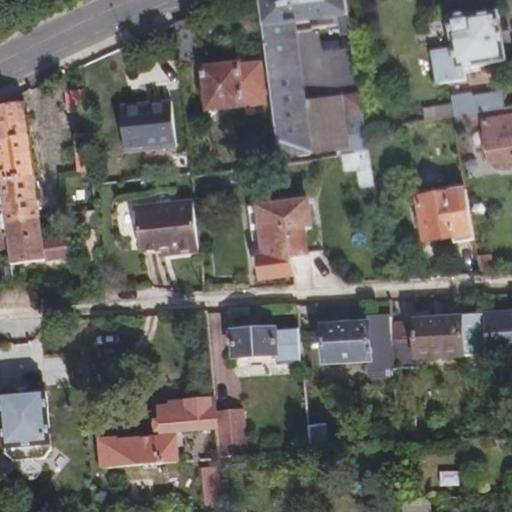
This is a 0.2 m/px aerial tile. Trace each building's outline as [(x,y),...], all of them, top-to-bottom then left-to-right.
[(290,93),(280,22),(332,15),(335,34),(345,32),(339,0),(251,0),(273,158),(340,149),(333,97),(298,102),(296,93),(290,93)] [(500,61),(492,15),(469,19),(468,15),(443,20),(448,54),(427,58),(431,85),(461,80),(459,68),(500,61)] [(189,61),(186,23),(169,30),(173,63),(189,61)] [(257,102),(252,64),(233,67),(232,65),(196,70),(202,110),(209,109),(210,114),(223,113),(222,108),(235,106),(235,105),(257,102)] [(79,92),(79,95),(80,109),(93,108),(91,91),(79,92)] [(454,118),(500,110),(497,94),(468,99),(468,96),(448,99),(449,106),(432,109),(434,121),(450,118),(454,118)] [(64,116),(81,114),(80,109),(79,95),(62,97),(64,116)] [(342,100),(344,115),(359,113),(356,97),(342,100)] [(0,111),(18,108),(16,98),(0,106),(0,111)] [(170,146),(165,105),(115,110),(119,151),(170,146)] [(0,223),(0,226),(34,222),(18,108),(0,111),(0,223)] [(511,108),(500,110),(454,118),(457,135),(480,131),(486,165),(511,160),(511,108)] [(434,121),(432,109),(419,111),(421,123),(434,121)] [(350,157),(366,155),(361,129),(359,113),(344,115),(350,157)] [(71,176),(86,175),(82,136),(68,137),(71,176)] [(274,166),(306,162),(305,154),(273,158),(274,166)] [(357,191),(372,190),(366,155),(350,157),(338,158),(340,174),(355,172),(357,191)] [(450,243),(470,239),(461,191),(413,199),(421,243),(449,238),(450,243)] [(155,260),(195,255),(188,202),(131,210),(136,255),(154,253),(155,260)] [(257,259),(252,259),(255,280),(286,277),(284,258),(298,257),(295,230),(303,230),(301,204),(252,209),(252,210),(257,259)] [(250,259),(252,259),(257,259),(252,210),(244,211),(250,259)] [(79,217),(83,262),(101,260),(97,214),(79,217)] [(4,254),(7,269),(41,264),(34,222),(0,226),(4,254)] [(474,259),(475,265),(491,264),(491,257),(474,259)] [(511,313),(479,316),(480,353),(511,351),(511,313)] [(411,327),(388,327),(389,361),(480,355),(480,353),(479,316),(454,318),(452,322),(411,324),(411,327)] [(388,327),(388,319),(361,320),(361,327),(319,330),(321,364),(362,363),(364,374),(389,373),(389,361),(388,327)] [(293,354),(291,330),(225,335),(227,359),(293,354)] [(55,381),(72,380),(71,354),(54,355),(55,381)] [(48,393),(3,396),(7,456),(16,464),(46,461),(53,454),(48,393)] [(98,446),(100,474),(174,468),(172,452),(180,451),(179,437),(210,434),(209,413),(208,404),(167,408),(167,411),(156,412),(158,429),(152,430),(153,443),(114,446),(114,445),(98,446)] [(246,453),(241,410),(209,413),(214,456),(246,453)] [(304,425),(306,452),(323,450),(321,423),(304,425)] [(226,466),(204,467),(206,511),(211,511),(228,511),(226,466)]
